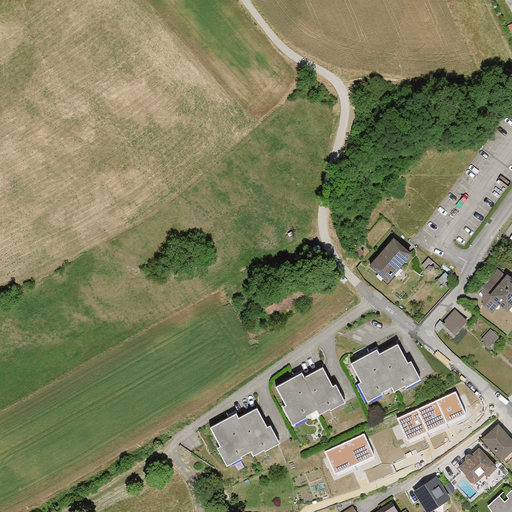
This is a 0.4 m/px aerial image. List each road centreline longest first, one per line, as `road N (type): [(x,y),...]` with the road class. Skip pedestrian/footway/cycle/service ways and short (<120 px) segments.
road 1 (motorway): [(0,255),(253,82),(390,0)]
road 2 (unclassified): [(243,0),(285,50),(337,81),(344,97),(327,232),(353,273)]
road 3 (motorway): [(260,0),(0,183)]
road 4 (residential): [(511,209),(421,333)]
road 5 (residential): [(421,333),(511,411)]
